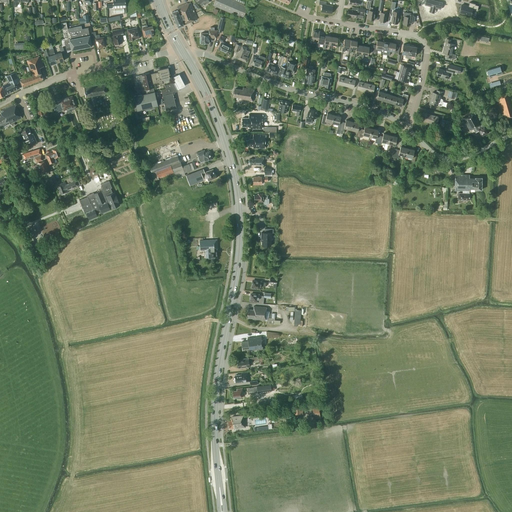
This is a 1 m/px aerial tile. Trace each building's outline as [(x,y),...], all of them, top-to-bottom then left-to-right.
[(239,0),(215,0),(213,5),(243,18),(248,7),(244,5),(245,2),(239,0)] [(326,1),(319,0),(319,4),(322,5),(321,12),(331,13),(332,6),(326,5),(326,1)] [(442,1),(437,0),(428,0),(427,5),(432,6),(432,9),(437,10),(438,8),(443,9),(444,3),(441,2),(442,1)] [(370,7),(371,1),(368,1),(367,1),(366,8),(369,9),(369,10),(367,19),(374,20),(375,11),(372,11),(373,8),(370,7)] [(197,19),(190,2),(187,4),(187,3),(177,7),(178,10),(177,10),(172,12),(172,13),(172,12),(178,27),(177,27),(178,27),(183,25),(184,24),(184,25),(197,19)] [(468,6),(462,5),(460,13),(471,15),(472,9),(477,10),(478,5),(475,4),(475,3),(469,2),(468,6)] [(357,13),(364,14),(365,9),(357,8),(356,11),(348,9),(347,16),(355,17),(356,13),(357,13)] [(393,11),(393,12),(391,22),(397,23),(399,12),(393,11)] [(416,16),(414,16),(414,15),(411,14),(411,13),(404,12),(403,16),(404,16),(403,24),(409,25),(410,20),(413,21),(415,21),(416,16)] [(148,27),(147,25),(141,26),(142,29),(144,37),(149,35),(149,36),(151,36),(152,36),(153,35),(154,35),(153,30),(152,26),(148,27)] [(88,28),(82,29),(81,26),(67,28),(67,27),(62,28),(66,48),(67,51),(71,50),(92,46),(88,28)] [(137,27),(127,30),(130,40),(135,39),(139,38),(138,32),(137,27)] [(123,34),(122,28),(112,31),(113,36),(114,44),(122,43),(120,34),(123,34)] [(216,38),(217,30),(209,30),(209,33),(201,33),(201,43),(209,43),(209,38),(216,38)] [(319,34),(320,31),(313,30),(312,38),(311,38),(311,42),(313,43),(314,38),(318,39),(319,34)] [(96,36),(95,32),(91,32),(93,38),(96,38),(96,39),(97,48),(105,46),(103,37),(100,38),(99,35),(96,36)] [(318,39),(318,42),(317,42),(316,47),(319,47),(320,43),(323,43),(324,43),(325,35),(319,34),(318,39)] [(232,46),(226,44),(223,42),(225,37),(220,35),(218,40),(221,41),(218,49),(223,51),(228,54),(232,46)] [(324,43),(323,43),(323,48),(325,48),(326,44),(330,44),(332,36),(325,35),(324,43)] [(330,44),(329,49),(331,49),(332,45),(337,45),(338,37),(332,36),(330,44)] [(350,48),(351,40),(344,39),(343,47),(342,51),(344,52),(345,48),(349,48),(350,48)] [(454,44),(453,44),(450,43),(451,40),(446,39),(443,53),(447,54),(446,57),(445,59),(450,60),(450,58),(451,58),(453,59),(455,59),(456,55),(452,54),(453,51),(454,44)] [(350,48),(349,48),(348,52),(351,53),(351,48),(356,49),(357,45),(357,41),(351,40),(350,48)] [(382,49),(383,41),(377,40),(376,45),(373,45),(372,52),(377,53),(377,51),(381,51),(381,49),(382,49)] [(389,42),(383,41),(382,49),(381,49),(381,51),(380,54),(387,55),(387,50),(388,50),(389,42)] [(387,50),(387,55),(389,55),(390,51),(394,51),(396,43),(389,42),(388,50),(387,50)] [(55,54),(57,62),(64,60),(62,54),(65,53),(62,45),(59,46),(61,52),(55,54)] [(356,49),(355,52),(354,57),(356,57),(357,53),(361,53),(361,54),(363,46),(357,45),(356,49)] [(408,58),(410,45),(406,45),(403,45),(401,54),(406,54),(405,58),(408,58)] [(410,45),(408,58),(410,58),(411,55),(415,56),(416,47),(413,46),(410,45)] [(237,58),(242,60),(246,62),(248,57),(247,57),(250,51),(246,50),(247,48),(242,46),(237,58)] [(369,47),(363,46),(361,54),(361,53),(360,58),(363,58),(363,54),(368,55),(369,47)] [(57,62),(55,54),(53,49),(49,50),(50,52),(51,52),(52,55),(48,56),(50,64),(57,62)] [(284,56),(283,56),(280,66),(281,66),(278,75),(282,77),(286,68),(285,68),(283,67),(286,59),(287,55),(284,54),(284,56)] [(261,68),(266,57),(259,55),(258,58),(253,56),(250,64),(261,68)] [(280,66),(283,56),(281,55),(277,65),(269,62),(266,71),(277,75),(280,66)] [(43,67),(39,56),(26,61),(32,75),(20,79),(23,87),(43,79),(39,68),(43,67)] [(286,68),(282,77),(288,79),(292,70),(294,71),(296,64),(288,61),(285,68),(286,68)] [(436,74),(437,74),(436,76),(443,78),(447,79),(448,74),(452,75),(453,72),(459,74),(461,67),(449,64),(448,67),(447,67),(446,71),(444,70),(439,68),(438,70),(437,69),(436,74)] [(402,65),(400,65),(399,68),(401,69),(400,72),(409,75),(410,72),(411,72),(412,68),(402,65)] [(306,71),(304,82),(313,84),(315,74),(314,74),(315,70),(311,69),(312,66),(309,66),(308,68),(307,71),(306,71)] [(500,66),(487,70),(489,76),(489,77),(492,76),(492,75),(495,75),(502,73),(502,72),(501,73),(499,67),(500,67),(500,66)] [(137,96),(133,97),(137,111),(150,108),(158,106),(154,91),(154,92),(153,88),(153,84),(158,83),(158,84),(162,83),(162,82),(169,81),(169,78),(169,77),(169,74),(170,74),(170,73),(169,68),(168,68),(168,67),(161,69),(161,68),(158,69),(158,70),(157,70),(158,72),(150,74),(150,72),(141,74),(141,75),(138,76),(139,78),(139,79),(140,81),(143,80),(145,90),(146,93),(137,96)] [(20,81),(16,72),(6,76),(9,83),(2,86),(6,95),(19,88),(16,83),(20,81)] [(331,74),(324,72),(323,76),(321,76),(320,84),(325,85),(325,86),(329,87),(331,78),(330,78),(330,75),(331,74)] [(408,78),(409,75),(400,72),(397,79),(408,82),(409,78),(408,78)] [(179,73),(172,76),(179,88),(185,85),(179,73)] [(345,86),(347,78),(339,76),(337,84),(345,86)] [(347,78),(345,86),(353,88),(355,80),(347,78)] [(365,91),(367,83),(359,81),(357,89),(365,91)] [(107,92),(105,83),(83,87),(85,96),(107,92)] [(174,92),(172,83),(164,85),(165,89),(161,90),(165,106),(162,107),(162,110),(166,109),(166,110),(176,108),(173,95),(173,92),(174,92)] [(375,85),(367,83),(365,91),(373,93),(375,85)] [(235,88),(233,97),(241,98),(240,100),(252,102),(254,89),(243,88),(242,90),(235,88)] [(385,93),(386,93),(387,89),(385,88),(384,92),(379,91),(376,98),(383,100),(385,93)] [(383,100),(389,102),(391,95),(392,95),(393,91),(391,90),(390,94),(386,93),(385,93),(383,100)] [(432,92),(430,103),(428,107),(432,108),(433,104),(441,106),(443,100),(442,100),(442,99),(440,98),(441,95),(442,95),(443,92),(437,90),(436,93),(432,92)] [(456,93),(449,91),(447,97),(454,100),(456,93)] [(511,98),(510,91),(496,95),(502,115),(504,114),(505,118),(511,115),(511,98)] [(391,95),(389,102),(395,104),(397,97),(398,97),(399,93),(397,92),(396,96),(392,95),(391,95)] [(402,98),(398,97),(397,97),(395,104),(401,106),(403,99),(404,99),(405,94),(403,94),(402,98)] [(61,102),(53,105),(55,112),(63,110),(62,108),(63,108),(64,109),(64,110),(65,109),(65,112),(67,111),(68,112),(72,111),(71,107),(75,106),(75,105),(75,102),(74,102),(72,96),(61,100),(61,102)] [(262,99),(260,110),(268,111),(270,100),(262,99)] [(288,102),(280,100),(279,106),(278,109),(283,110),(283,112),(286,112),(287,107),(287,108),(288,102)] [(22,118),(14,104),(0,111),(0,112),(1,115),(0,115),(0,125),(5,123),(6,124),(9,123),(10,124),(22,118)] [(301,106),(292,104),(291,110),(297,111),(296,116),(298,116),(299,112),(301,106)] [(42,105),(36,107),(40,120),(47,117),(44,111),(42,105)] [(311,122),(313,109),(309,108),(308,114),(307,117),(308,117),(307,118),(306,118),(305,122),(308,122),(307,124),(310,124),(310,122),(311,122)] [(481,123),(475,111),(462,118),(469,131),(476,127),(477,129),(478,129),(482,136),(489,132),(485,125),(483,122),(481,123)] [(428,122),(431,114),(423,112),(421,120),(428,122)] [(325,121),(332,123),(334,115),(327,113),(326,116),(323,115),(322,123),(325,124),(325,121)] [(262,114),(249,114),(249,118),(242,118),(242,126),(248,127),(248,128),(262,129),(262,114)] [(431,114),(428,122),(436,125),(438,117),(431,114)] [(334,115),(332,123),(338,125),(336,133),(337,133),(336,135),(339,136),(342,122),(339,121),(341,116),(334,115)] [(339,136),(338,138),(341,139),(343,134),(343,131),(344,128),(351,130),(353,121),(346,120),(345,123),(342,122),(339,136)] [(356,136),(359,137),(361,129),(358,128),(359,123),(353,121),(351,130),(357,131),(356,136)] [(445,132),(448,124),(440,121),(438,129),(445,132)] [(448,124),(445,132),(453,134),(455,126),(448,124)] [(361,129),(359,137),(362,137),(363,135),(369,136),(371,128),(365,127),(364,130),(361,129)] [(32,134),(29,128),(21,131),(22,133),(21,134),(23,138),(25,137),(25,138),(23,139),(27,147),(29,146),(37,143),(33,134),(32,134)] [(375,143),(378,143),(380,136),(377,135),(378,130),(371,128),(369,136),(376,138),(375,143)] [(383,136),(380,136),(378,143),(381,144),(381,142),(385,143),(384,149),(387,150),(390,135),(383,133),(383,136)] [(265,149),(265,148),(265,135),(253,135),(253,139),(248,139),(248,140),(245,140),(245,145),(248,145),(248,146),(253,146),(253,149),(265,149)] [(397,137),(390,135),(387,150),(389,150),(391,144),(395,145),(397,137)] [(397,150),(395,157),(398,158),(399,155),(405,156),(407,148),(401,146),(400,150),(397,150)] [(59,150),(58,148),(52,150),(53,152),(46,155),(49,165),(57,162),(55,158),(63,156),(60,150),(59,150)] [(414,162),(416,154),(413,154),(414,150),(407,148),(405,156),(405,159),(408,159),(408,157),(412,158),(411,161),(414,162)] [(41,154),(39,149),(23,154),(24,159),(41,154)] [(204,150),(196,153),(198,157),(200,161),(201,162),(204,161),(205,161),(212,158),(209,151),(205,153),(204,150)] [(42,160),(40,155),(32,158),(34,163),(36,163),(37,164),(38,163),(38,161),(42,160)] [(175,177),(184,173),(196,168),(194,162),(182,166),(180,162),(177,156),(149,167),(151,173),(154,180),(159,179),(159,178),(173,173),(175,177)] [(41,167),(39,168),(39,169),(41,174),(41,175),(49,171),(44,161),(39,163),(41,167)] [(216,174),(215,173),(214,173),(213,169),(204,172),(203,169),(186,175),(190,185),(204,180),(207,179),(208,180),(216,177),(217,176),(216,174)] [(68,190),(70,189),(78,186),(73,174),(68,176),(70,183),(66,184),(65,182),(57,185),(61,195),(69,191),(68,190)] [(466,191),(469,191),(470,191),(470,192),(475,192),(475,190),(481,190),(482,178),(475,177),(475,178),(469,178),(469,175),(455,175),(455,179),(462,180),(462,184),(465,184),(465,186),(466,186),(466,191)] [(0,193),(2,192),(0,189),(0,185),(0,186),(8,180),(6,176),(0,179),(0,193)] [(462,180),(455,179),(454,191),(463,191),(463,193),(458,193),(458,199),(469,200),(469,191),(466,191),(466,186),(465,186),(465,184),(462,184),(462,180)] [(110,209),(108,206),(110,205),(111,208),(120,205),(115,192),(113,193),(110,188),(112,188),(109,181),(101,184),(102,187),(101,187),(100,190),(101,191),(94,194),(93,192),(87,195),(87,196),(79,200),(84,213),(85,213),(86,213),(89,219),(97,216),(96,214),(102,212),(102,213),(110,209)] [(258,201),(263,202),(267,201),(267,195),(263,195),(263,193),(258,193),(258,195),(254,195),(254,200),(258,200),(258,201)] [(273,229),(264,229),(264,232),(261,232),(261,237),(262,237),(262,246),(270,246),(270,237),(271,237),(271,233),(273,233),(273,229)] [(209,258),(217,258),(216,249),(217,249),(216,239),(199,240),(200,250),(201,250),(201,251),(204,251),(204,250),(208,250),(208,252),(205,252),(206,258),(209,258)] [(263,297),(264,296),(262,295),(258,295),(259,294),(251,294),(250,300),(258,301),(258,303),(263,304),(263,297)] [(266,307),(254,306),(253,310),(248,309),(247,317),(253,318),(253,319),(265,320),(266,307)] [(295,307),(288,307),(288,311),(295,311),(294,323),(300,324),(301,310),(295,310),(295,307)] [(275,313),(270,313),(270,317),(269,317),(269,318),(267,318),(267,323),(280,324),(280,320),(274,320),(275,313)] [(263,349),(261,336),(248,338),(248,341),(241,342),(243,350),(247,350),(248,354),(250,354),(250,351),(263,349)] [(258,357),(258,356),(242,358),(243,360),(237,360),(238,367),(249,366),(249,363),(252,362),(252,363),(262,361),(262,357),(258,357)] [(248,381),(247,372),(241,373),(241,374),(235,375),(236,382),(242,381),(242,382),(248,381)] [(257,393),(271,391),(270,384),(257,386),(257,387),(249,388),(249,387),(247,388),(248,394),(254,393),(257,393)] [(243,396),(242,388),(238,389),(239,390),(232,391),(233,398),(243,396)] [(295,416),(300,415),(303,415),(302,406),(299,406),(295,406),(295,416)] [(229,429),(245,427),(244,418),(244,415),(232,417),(233,420),(228,421),(229,429)]
